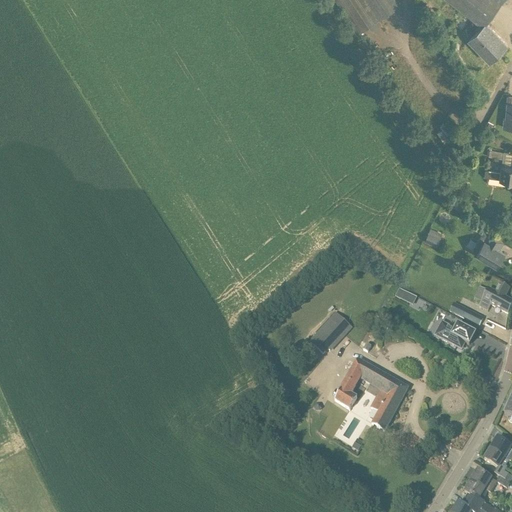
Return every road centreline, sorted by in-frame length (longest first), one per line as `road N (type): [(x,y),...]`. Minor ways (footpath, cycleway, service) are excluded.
road 1 (residential): [(434,511),(511,366)]
road 2 (track): [(468,138),(398,277)]
